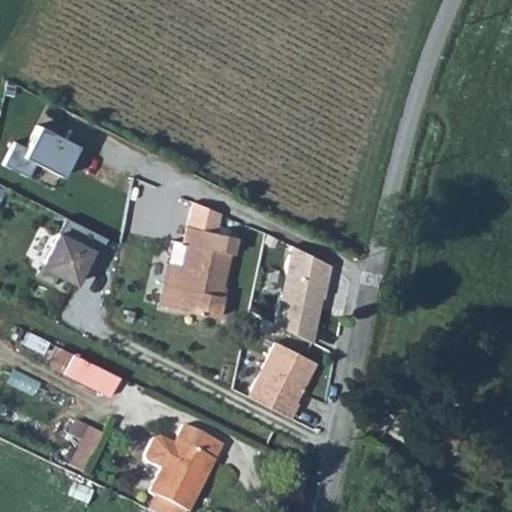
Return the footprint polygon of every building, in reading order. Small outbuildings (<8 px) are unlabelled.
[(13,142),(2,165),(27,177),(34,163),(60,177),(67,162),(75,166),(88,139),(69,129),(64,140),(37,126),(26,148),(13,142)] [(105,239),(63,218),(40,263),(58,272),(56,276),(74,285),(87,257),(94,261),(105,239)] [(168,308),(217,318),(223,288),(220,288),(226,254),(229,255),(233,238),(182,226),(179,244),(182,244),(168,308)] [(168,308),(182,244),(179,244),(170,242),(157,306),(168,308)] [(329,266),(290,246),(273,325),(308,342),(318,296),(321,281),(325,282),(329,266)] [(313,363),(274,342),(246,397),(287,418),(295,403),(293,402),(313,363)] [(45,366),(61,374),(70,354),(55,347),(45,366)] [(70,354),(61,374),(107,397),(116,377),(70,354)] [(79,442),(66,464),(79,471),(100,435),(73,420),(65,434),(79,442)] [(187,511),(220,446),(180,426),(171,445),(156,438),(151,440),(142,458),(144,463),(158,470),(146,495),(180,511),(187,511)]
